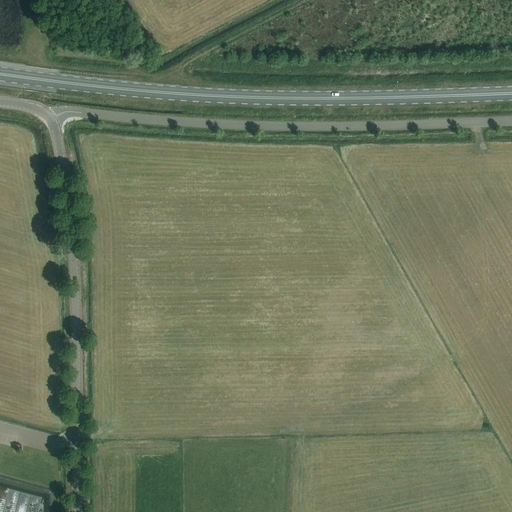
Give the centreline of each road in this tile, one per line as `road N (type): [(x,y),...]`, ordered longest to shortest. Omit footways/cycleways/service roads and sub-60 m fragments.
road 1 (secondary): [(0,73),(187,95),(511,94)]
road 2 (unclassified): [(511,121),(265,127),(51,116)]
road 3 (tertiary): [(73,511),(71,267),(51,116)]
